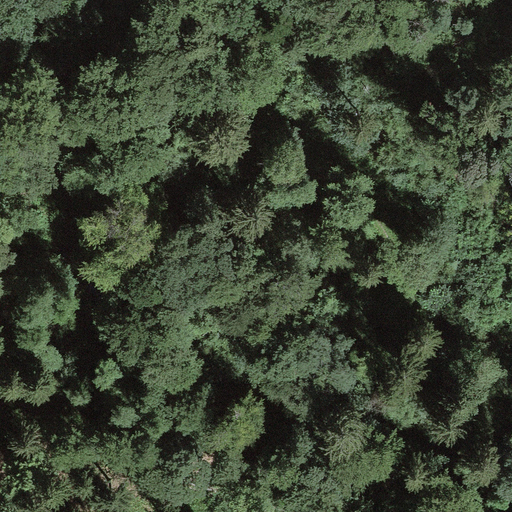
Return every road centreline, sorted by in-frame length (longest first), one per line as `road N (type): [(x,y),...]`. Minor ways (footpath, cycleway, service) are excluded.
road 1 (track): [(234,101),(263,106),(319,151),(381,218),(427,306),(411,391),(343,511)]
road 2 (track): [(271,511),(27,405),(0,382)]
road 3 (track): [(49,147),(93,139),(113,113),(168,91),(234,101)]
